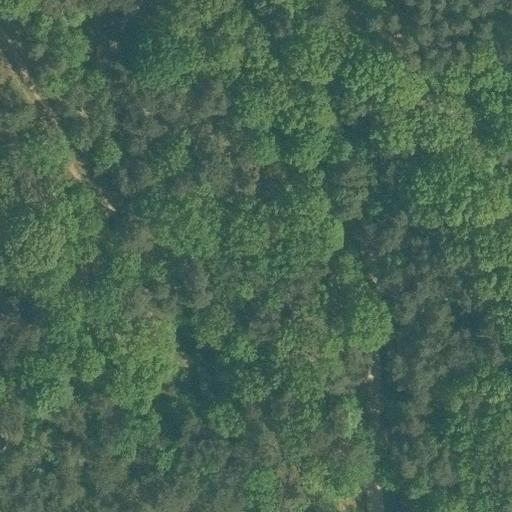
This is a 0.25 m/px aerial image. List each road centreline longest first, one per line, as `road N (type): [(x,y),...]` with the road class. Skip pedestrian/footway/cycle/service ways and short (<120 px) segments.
road 1 (track): [(119,228),(186,231),(246,198),(295,187),(332,209),(370,256)]
road 2 (track): [(340,0),(370,256)]
road 3 (track): [(370,256),(378,511)]
road 4 (track): [(119,228),(0,38)]
